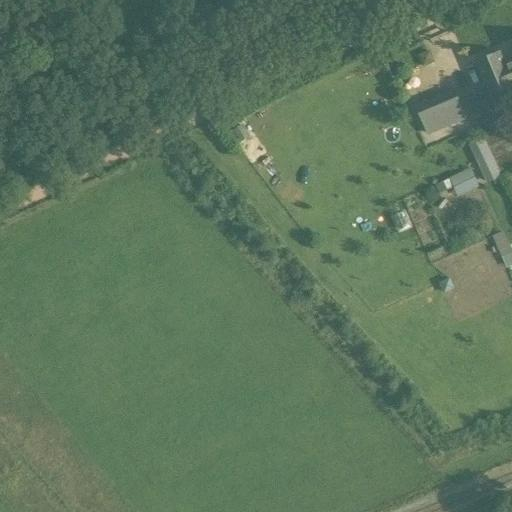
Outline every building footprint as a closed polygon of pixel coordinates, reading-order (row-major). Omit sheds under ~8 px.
[(476,63),(487,90),(511,80),(511,47),(511,48),(511,51),(511,61),(505,64),(500,53),(476,63)] [(511,80),(487,90),(492,103),(511,94),(511,80)] [(441,96),(416,107),(428,134),(453,124),(441,96)] [(511,192),(511,146),(504,128),(484,137),(501,177),(504,176),(511,192)] [(440,192),(457,187),(459,194),(481,188),(475,169),(437,180),(440,192)] [(503,255),(511,251),(511,244),(506,230),(494,234),(503,255)]
